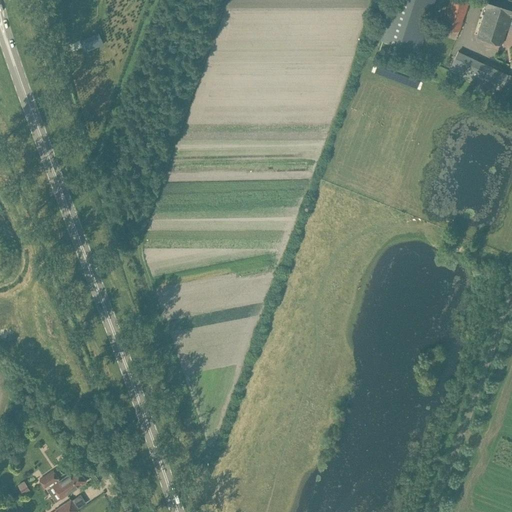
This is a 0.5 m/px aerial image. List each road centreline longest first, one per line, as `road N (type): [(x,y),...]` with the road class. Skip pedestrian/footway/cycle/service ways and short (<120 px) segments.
road 1 (primary): [(177,511),(14,65)]
road 2 (unclassified): [(434,511),(511,294)]
road 3 (unclassified): [(127,511),(89,449),(0,358)]
